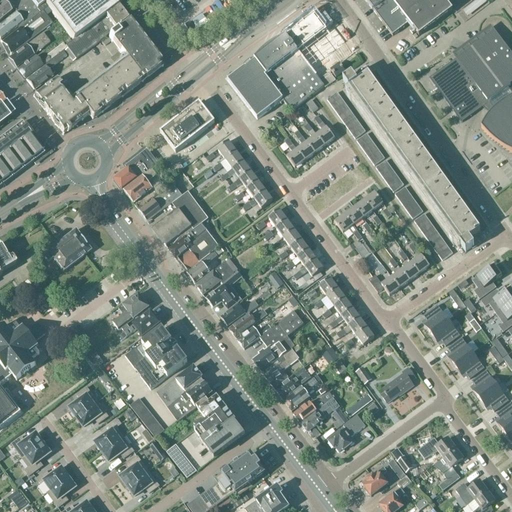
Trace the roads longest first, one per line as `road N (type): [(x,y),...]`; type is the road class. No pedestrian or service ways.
road 1 (unclassified): [(506,236),(337,0)]
road 2 (unclassified): [(331,482),(174,276),(153,272)]
road 3 (tertiary): [(270,425),(153,272)]
road 4 (secondary): [(241,34),(91,142)]
road 5 (unclassified): [(388,322),(289,197)]
road 6 (unclassified): [(289,197),(200,75)]
road 7 (unclassified): [(506,236),(388,322)]
road 8 (residential): [(270,425),(156,511)]
road 9 (unclassified): [(331,482),(441,402)]
road 10 (secondary): [(107,159),(200,75)]
